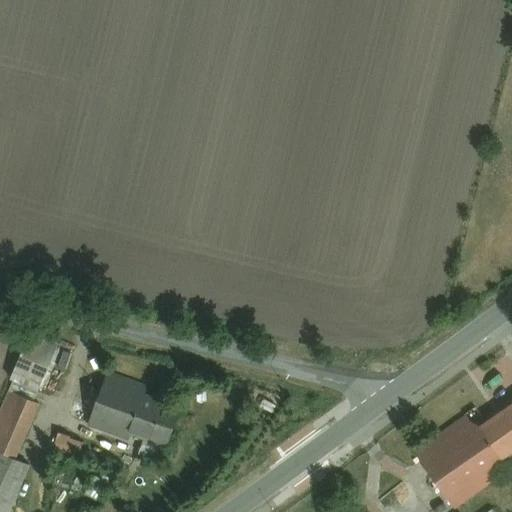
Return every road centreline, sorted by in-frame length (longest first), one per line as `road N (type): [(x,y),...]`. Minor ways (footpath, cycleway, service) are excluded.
road 1 (unclassified): [(0,299),(356,386),(386,404)]
road 2 (tertiary): [(235,511),(386,404)]
road 3 (tertiary): [(386,404),(511,312)]
